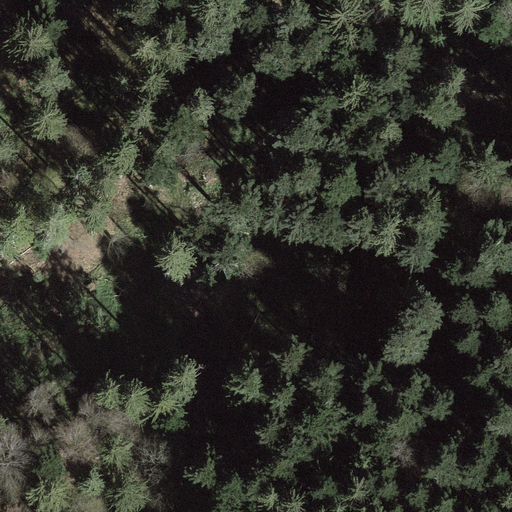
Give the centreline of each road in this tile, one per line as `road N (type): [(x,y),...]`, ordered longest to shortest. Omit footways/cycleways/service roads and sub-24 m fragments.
road 1 (track): [(99,511),(187,263),(150,43),(162,0)]
road 2 (track): [(511,166),(434,101),(365,104),(293,144),(187,263)]
road 3 (track): [(150,43),(77,108),(0,147)]
